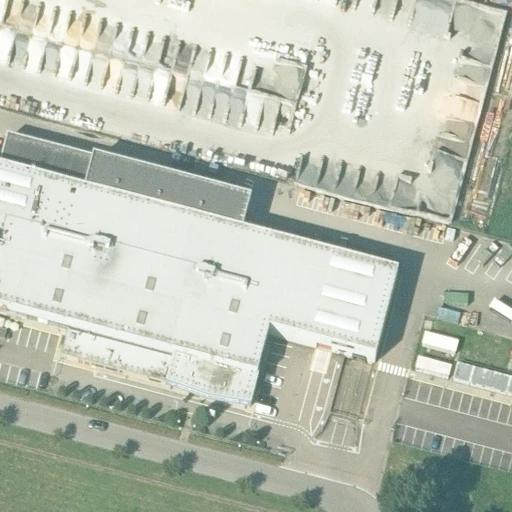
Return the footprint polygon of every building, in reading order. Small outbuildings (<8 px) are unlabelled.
[(415,13),(412,26),(435,31),(433,39),(445,42),(455,0),(378,0),(378,3),(398,8),(398,9),(415,13)] [(493,64),(503,15),(469,8),(465,26),(475,28),(468,59),(493,64)] [(453,60),(463,60),(462,39),(452,40),(453,60)] [(0,314),(67,332),(61,359),(166,386),(165,389),(206,404),(250,411),(258,381),(257,380),(268,336),(374,364),(397,278),(235,235),(243,203),(6,140),(0,162),(0,314)] [(417,360),(414,372),(448,380),(451,368),(417,360)] [(452,381),(452,382),(511,398),(511,380),(456,366),(452,381)]
